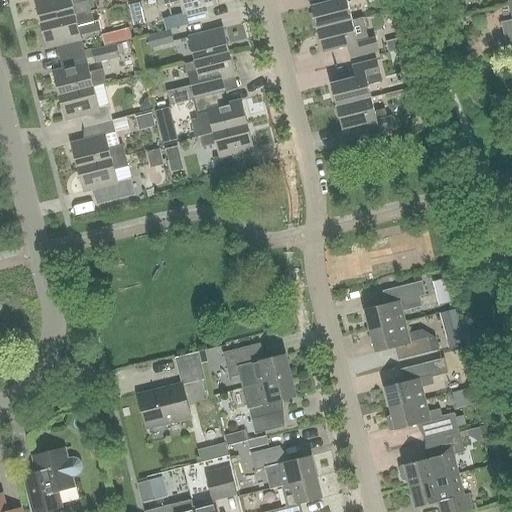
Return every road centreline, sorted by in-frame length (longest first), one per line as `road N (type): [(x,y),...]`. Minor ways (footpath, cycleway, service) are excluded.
road 1 (residential): [(373,511),(317,287),(315,198),(265,0)]
road 2 (residential): [(0,406),(47,357),(53,313),(0,100)]
road 3 (residential): [(511,333),(498,236),(511,190)]
